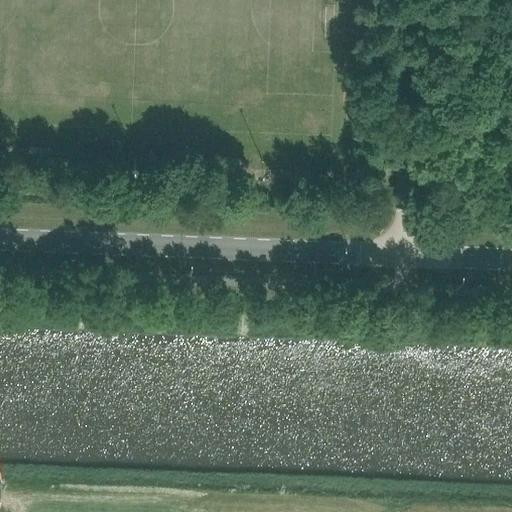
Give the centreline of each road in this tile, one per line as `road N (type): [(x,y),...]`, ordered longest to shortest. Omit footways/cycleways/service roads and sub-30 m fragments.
road 1 (unclassified): [(401,256),(0,240)]
road 2 (unclassified): [(401,256),(411,0)]
